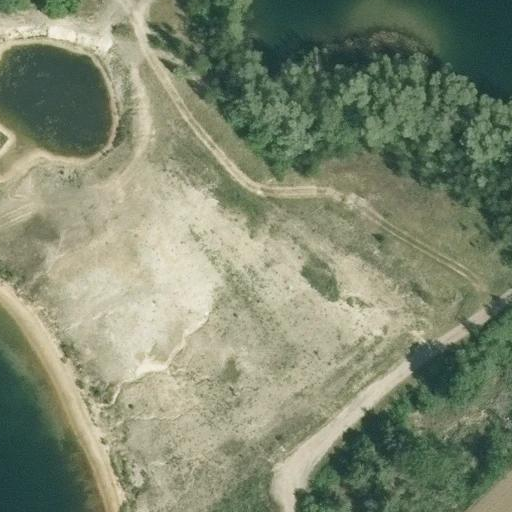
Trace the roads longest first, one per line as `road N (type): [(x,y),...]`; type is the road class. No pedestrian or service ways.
road 1 (track): [(302,511),(288,465),(361,395),(389,330),(339,245),(121,62),(0,45)]
road 2 (track): [(0,377),(8,399),(83,407),(176,400),(234,384)]
road 3 (track): [(361,395),(511,291)]
